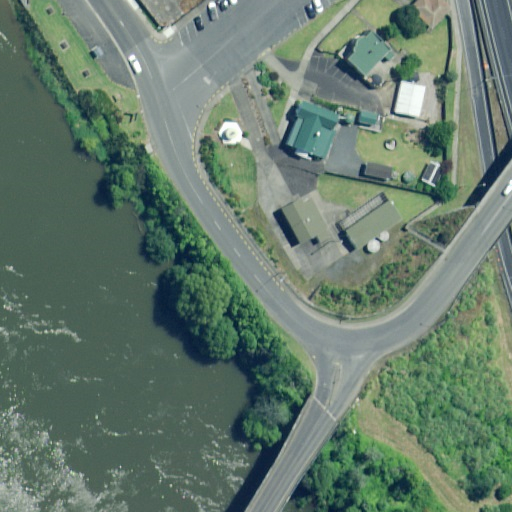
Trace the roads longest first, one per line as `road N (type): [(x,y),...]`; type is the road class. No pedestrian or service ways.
road 1 (tertiary): [(342,344),(305,328),(266,294),(194,193),(158,98)]
road 2 (trunk): [(511,264),(462,0)]
road 3 (tertiary): [(342,344),(327,409),(261,511)]
road 4 (tertiary): [(158,98),(276,0)]
road 5 (tertiary): [(511,186),(439,290)]
